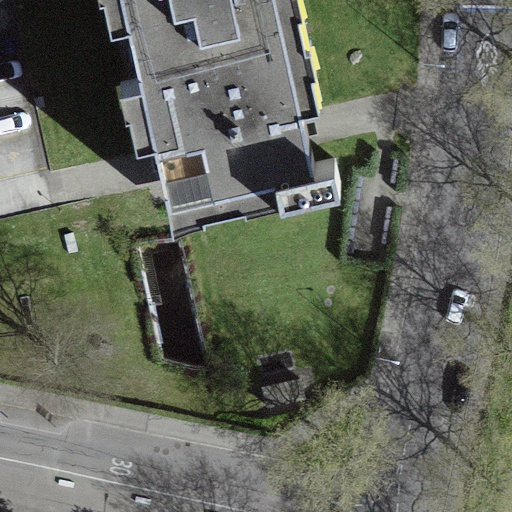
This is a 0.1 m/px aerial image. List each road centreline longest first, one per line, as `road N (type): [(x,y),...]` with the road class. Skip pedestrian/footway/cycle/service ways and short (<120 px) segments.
road 1 (residential): [(404,511),(470,179),(478,0)]
road 2 (residential): [(232,511),(0,459)]
